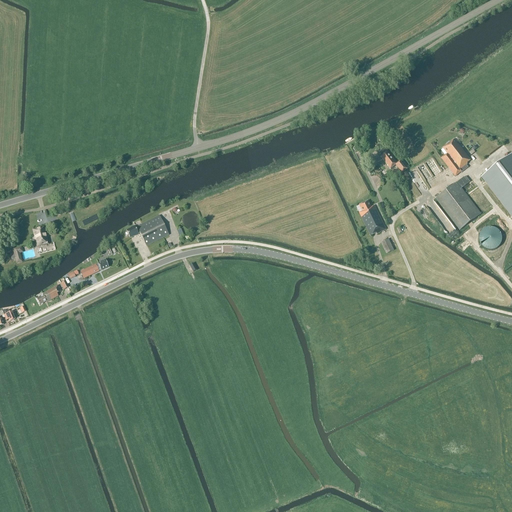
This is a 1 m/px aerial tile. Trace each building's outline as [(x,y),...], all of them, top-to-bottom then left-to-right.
[(458,146),(454,140),(449,144),(449,143),(447,145),(443,149),(447,154),(446,154),(446,155),(441,158),(455,177),(461,172),(461,173),(468,168),(466,165),(467,164),(471,161),(458,145),(458,146)] [(391,157),(390,156),(387,152),(381,157),(390,170),(396,165),(397,167),(402,163),(401,161),(397,164),(392,157),(391,157)] [(511,156),(511,155),(482,177),(511,215),(511,156)] [(468,183),(464,178),(457,183),(435,199),(460,231),(481,214),(461,189),(468,183)] [(371,208),(368,201),(359,206),(362,212),(359,213),(370,236),(376,234),(376,235),(386,230),(374,206),(371,208)] [(125,233),(124,234),(125,236),(126,237),(129,236),(130,239),(138,235),(138,234),(140,233),(146,247),(169,236),(159,216),(137,227),(138,228),(135,230),(134,227),(126,231),(127,232),(125,233)] [(45,235),(43,228),(33,231),(35,236),(34,236),(35,241),(36,241),(38,247),(47,244),(46,238),(45,235)] [(491,251),(492,250),(494,250),(495,250),(497,249),(498,248),(499,247),(500,246),(501,245),(501,243),(502,242),(502,240),(502,239),(502,237),(502,236),(501,234),(500,233),(499,232),(498,231),(497,230),(496,229),(494,228),(493,228),(491,228),(490,228),(488,228),(487,228),(485,229),(484,230),(483,231),(482,232),(481,233),(480,234),(480,236),(479,237),(479,239),(479,241),(480,242),(480,243),(481,245),(482,246),(483,247),(484,248),(485,249),(486,250),(488,250),(489,250),(491,251)] [(386,254),(394,251),(388,240),(381,243),(386,254)] [(22,246),(13,249),(14,253),(11,254),(12,259),(15,258),(17,263),(23,262),(20,253),(23,252),(22,246)] [(96,266),(80,273),(83,280),(99,272),(101,271),(108,268),(105,261),(97,264),(98,265),(96,266)] [(43,296),(36,299),(40,305),(46,302),(46,303),(58,296),(57,294),(61,292),(58,286),(46,292),(47,292),(42,295),(43,296)] [(3,311),(5,318),(6,321),(9,319),(10,322),(15,320),(11,312),(9,313),(8,310),(6,312),(5,310),(3,311)]
